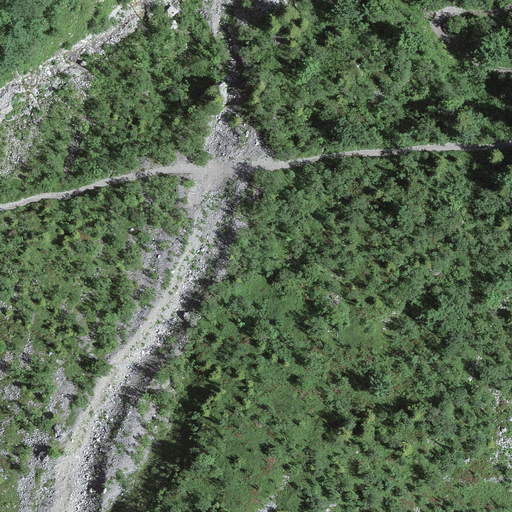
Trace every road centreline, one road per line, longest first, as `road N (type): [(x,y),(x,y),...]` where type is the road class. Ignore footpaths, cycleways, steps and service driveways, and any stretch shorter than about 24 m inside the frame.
road 1 (track): [(511,140),(154,172),(68,196),(0,204)]
road 2 (track): [(511,6),(439,13),(430,24),(472,66),(511,71)]
